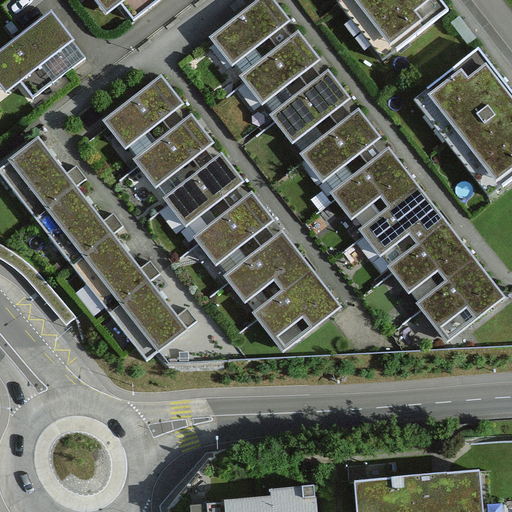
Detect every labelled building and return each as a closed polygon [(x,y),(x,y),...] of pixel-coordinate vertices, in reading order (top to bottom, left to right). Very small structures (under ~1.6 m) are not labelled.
[(161,0),(93,0),(108,19),(122,8),(133,22),(161,0)] [(290,24),(271,0),(263,0),(212,40),(235,70),(271,42),(278,51),(292,41),(283,29),(290,24)] [(443,0),(335,0),(384,64),(452,12),(443,0)] [(83,59),(50,18),(0,56),(0,86),(6,95),(22,83),(34,98),(83,59)] [(278,51),(239,81),(261,108),(299,79),(309,93),(324,81),(314,69),(323,62),(301,34),(292,41),(278,51)] [(511,90),(480,50),(412,102),(489,199),(511,180),(511,90)] [(309,93),(274,121),(293,144),(331,113),(342,127),(351,119),(341,107),(349,100),(329,76),(324,81),(309,93)] [(185,108),(162,79),(103,125),(125,153),(164,122),(172,133),(185,123),(178,114),(185,108)] [(342,127),(300,160),(323,189),(362,159),(370,170),(384,158),(377,149),(385,142),(360,112),(351,119),(342,127)] [(172,133),(133,164),(155,193),(193,164),(202,175),(216,164),(209,155),(218,148),(194,116),(185,123),(172,133)] [(66,176),(39,141),(0,170),(0,178),(37,223),(76,191),(87,182),(76,168),(66,176)] [(370,170),(334,199),(355,225),(386,200),(394,210),(418,190),(389,154),(384,158),(370,170)] [(245,186),(223,158),(216,164),(202,175),(165,204),(187,232),(225,202),(233,213),(246,203),(237,192),(245,186)] [(394,210),(363,236),(384,261),(412,238),(421,249),(449,226),(418,190),(394,210)] [(102,223),(76,191),(37,223),(70,268),(112,236),(123,228),(112,215),(102,223)] [(233,213),(196,242),(218,270),(256,240),(264,250),(275,243),(265,230),(272,225),(251,199),(246,203),(233,213)] [(421,249),(391,274),(412,298),(442,273),(452,285),(478,262),(449,226),(421,249)] [(70,268),(109,317),(149,287),(160,278),(149,263),(139,270),(112,236),(70,268)] [(264,250),(224,283),(245,310),(276,286),(284,296),(313,273),(283,236),(275,243),(264,250)] [(452,285),(419,312),(443,340),(470,317),(479,328),(511,301),(478,262),(452,285)] [(284,296),(256,319),(275,343),(305,319),(317,334),(344,312),(313,273),(284,296)] [(52,289),(38,274),(28,283),(43,298),(52,289)] [(109,317),(146,366),(198,326),(187,311),(174,320),(149,287),(109,317)] [(63,301),(52,289),(43,298),(54,309),(63,301)] [(511,511),(511,445),(471,449),(449,468),(450,480),(358,487),(360,511),(511,511)] [(319,511),(318,498),(317,498),(316,490),(271,494),(272,502),(208,507),(208,511),(319,511)]
